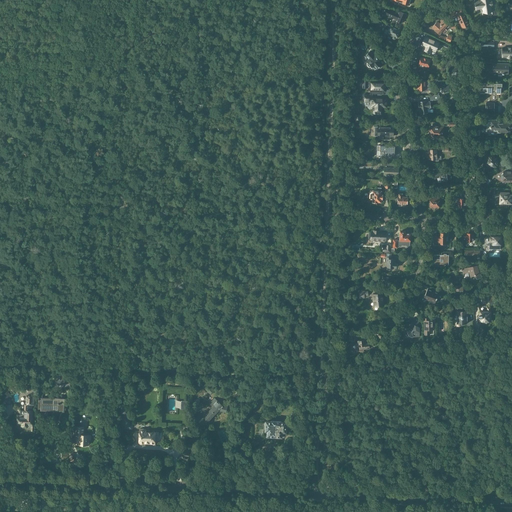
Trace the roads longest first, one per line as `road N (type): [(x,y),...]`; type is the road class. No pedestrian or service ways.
road 1 (secondary): [(109,486),(473,500)]
road 2 (residential): [(511,331),(395,346),(391,334),(420,260),(419,218)]
road 3 (residential): [(419,218),(399,64),(410,30),(430,9)]
road 4 (unknown): [(0,354),(147,369)]
road 5 (unknown): [(326,511),(323,374)]
